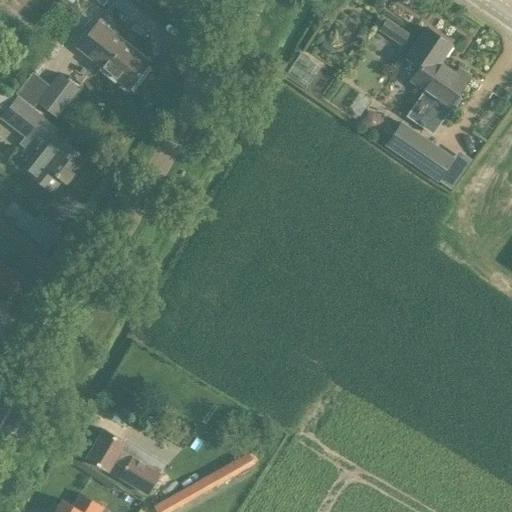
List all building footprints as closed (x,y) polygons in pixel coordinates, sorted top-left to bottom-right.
[(407,32),(388,18),(382,27),(402,41),(407,32)] [(96,21),(75,47),(125,88),(146,62),(96,21)] [(405,115),(431,133),(450,105),(448,104),(469,73),(460,67),(456,72),(439,61),(451,44),(427,26),(406,56),(420,66),(412,78),(424,87),(405,115)] [(77,89),(57,73),(34,102),(56,117),(77,89)] [(34,156),(24,170),(50,190),(58,179),(63,183),(83,157),(52,133),(56,129),(16,98),(0,118),(24,137),(18,144),(34,156)] [(438,177),(452,157),(402,123),(389,142),(438,177)] [(0,300),(2,302),(19,277),(0,264),(0,300)] [(119,476),(146,492),(159,472),(118,447),(123,439),(103,427),(85,455),(106,468),(111,459),(125,467),(119,476)] [(165,511),(254,463),(248,452),(153,505),(157,511),(165,511)] [(81,511),(83,511),(61,497),(51,511),(81,511)]
